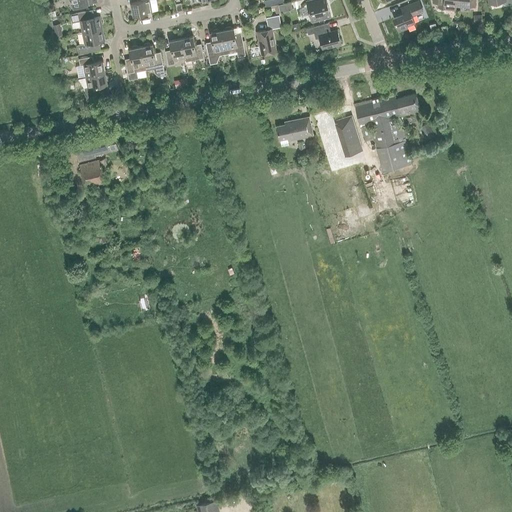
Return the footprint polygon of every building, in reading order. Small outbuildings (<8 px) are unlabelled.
[(71,0),(73,10),(85,7),(84,2),(92,0),(71,0)] [(156,0),(143,0),(131,2),(134,15),(151,11),(150,3),(157,2),(156,0)] [(311,21),(331,16),(326,0),(312,0),(306,2),(311,21)] [(456,5),(456,0),(432,0),(433,3),(438,3),(438,8),(456,10),(456,5)] [(411,15),(423,11),(419,1),(401,8),(403,13),(397,16),(398,18),(394,20),(399,32),(407,28),(406,26),(414,23),(411,15)] [(280,12),(292,9),(291,3),(279,5),(280,12)] [(86,19),(85,11),(71,14),(73,22),(73,27),(81,26),(82,32),(103,28),(100,16),(86,19)] [(272,29),(281,27),(279,15),(266,17),(268,29),(257,32),(261,54),(276,51),(272,29)] [(473,23),(481,23),(481,15),(472,15),(473,23)] [(291,24),(293,31),(300,29),(297,22),(291,24)] [(328,22),(312,27),(306,28),(308,34),(314,33),(315,39),(319,38),(322,48),(341,43),(338,30),(331,32),(328,22)] [(61,23),(55,24),(57,35),(63,34),(61,23)] [(222,30),(226,53),(237,51),(238,56),(245,54),(241,32),(235,34),(234,28),(232,28),(229,26),(226,27),(224,30),(222,30)] [(105,40),(103,28),(82,32),(84,44),(77,45),(79,53),(92,51),(91,43),(105,40)] [(219,55),(226,53),(222,30),(220,30),(217,29),(213,30),(212,32),(210,32),(212,41),(206,42),(210,63),(216,62),(219,55)] [(181,38),(185,58),(186,61),(197,59),(204,58),(201,43),(195,45),(193,36),(181,38)] [(174,60),(185,58),(181,38),(169,41),(171,49),(165,51),(168,65),(175,63),(174,60)] [(141,46),(145,70),(153,69),(155,71),(155,73),(157,75),(165,73),(160,52),(154,53),(152,44),(150,44),(148,43),(144,44),(143,46),(141,46)] [(145,70),(141,46),(138,47),(136,45),(132,46),(131,48),(129,49),(131,58),(125,59),(129,80),(136,78),(135,72),(145,70)] [(85,76),(105,72),(103,60),(94,62),(93,56),(78,59),(80,65),(83,65),(85,76)] [(105,72),(85,76),(88,87),(84,88),(87,101),(101,98),(100,92),(104,91),(103,85),(107,84),(105,72)] [(375,138),(383,170),(413,163),(402,115),(420,111),(415,90),(356,104),(365,141),(375,138)] [(367,146),(354,112),(339,117),(340,120),(338,121),(350,152),(367,146)] [(288,141),(313,136),(309,117),(289,121),(289,123),(277,126),(280,140),(288,138),(288,141)] [(99,155),(118,149),(114,135),(100,138),(99,135),(73,142),(79,162),(99,156),(99,155)] [(106,182),(100,160),(79,165),(85,188),(106,182)] [(56,189),(66,186),(64,179),(54,182),(56,189)] [(107,231),(100,234),(103,243),(110,241),(107,231)] [(219,511),(218,508),(216,500),(197,505),(198,511),(219,511)]
